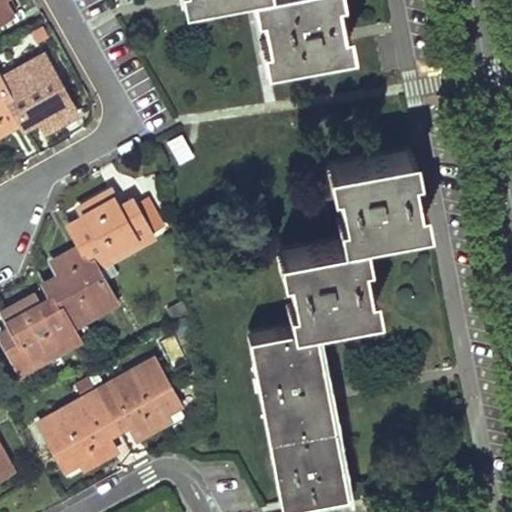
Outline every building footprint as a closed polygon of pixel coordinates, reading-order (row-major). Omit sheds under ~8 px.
[(259,0),(270,58),(344,43),(335,0),(259,0)] [(76,110),(45,54),(0,79),(22,117),(36,110),(46,126),(63,117),(76,110)] [(0,79),(0,129),(6,126),(22,117),(0,79)] [(183,131),(165,139),(175,162),(193,154),(183,131)] [(420,221),(407,146),(332,161),(346,234),(283,247),(297,320),(253,329),(262,375),(258,376),(260,385),(264,384),(278,460),(275,461),(277,469),(280,469),(284,500),(340,490),(308,319),(370,308),(356,234),(420,221)] [(152,234),(135,202),(121,210),(111,189),(99,196),(82,205),(89,219),(74,228),(83,244),(95,266),(110,258),(152,234)] [(147,195),(135,202),(152,234),(164,227),(147,195)] [(95,266),(83,244),(65,255),(55,261),(64,277),(49,285),(57,300),(71,325),(114,301),(103,281),(95,266)] [(118,272),(110,258),(95,266),(103,281),(118,272)] [(71,325),(57,300),(41,309),(33,294),(19,302),(4,311),(16,332),(5,339),(22,370),(78,340),(71,325)] [(175,330),(156,339),(171,373),(190,364),(175,330)] [(175,396),(154,357),(97,389),(115,420),(126,414),(138,435),(149,429),(168,418),(161,404),(175,396)] [(115,420),(97,389),(41,419),(63,460),(79,452),(85,464),(97,457),(115,447),(104,426),(115,420)] [(0,472),(11,467),(0,448),(0,472)]
